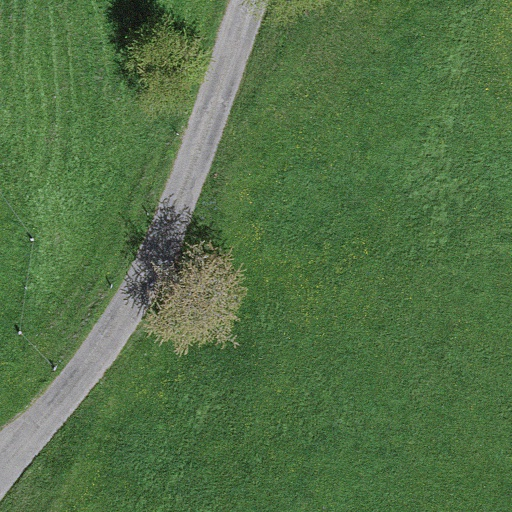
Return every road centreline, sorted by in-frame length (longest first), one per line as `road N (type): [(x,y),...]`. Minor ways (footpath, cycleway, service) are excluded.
road 1 (unclassified): [(257,0),(127,307),(0,468)]
road 2 (motorway): [(511,438),(272,0)]
road 3 (motorway): [(0,333),(97,511)]
